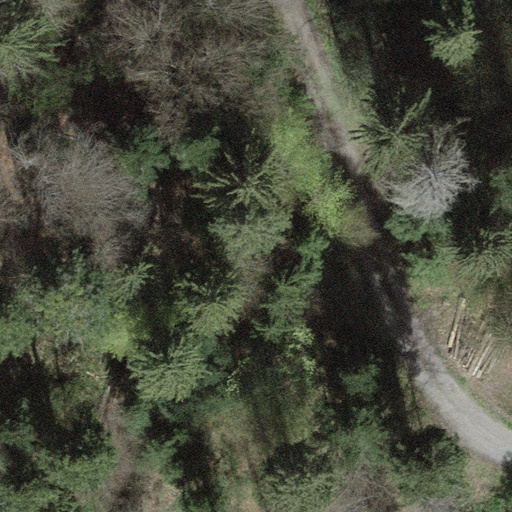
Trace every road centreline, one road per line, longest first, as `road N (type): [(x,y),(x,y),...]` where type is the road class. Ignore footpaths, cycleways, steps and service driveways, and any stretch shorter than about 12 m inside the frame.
road 1 (track): [(111,0),(113,22),(155,83),(158,196),(148,294),(105,380),(99,441),(64,511)]
road 2 (track): [(511,459),(444,418),(292,0)]
